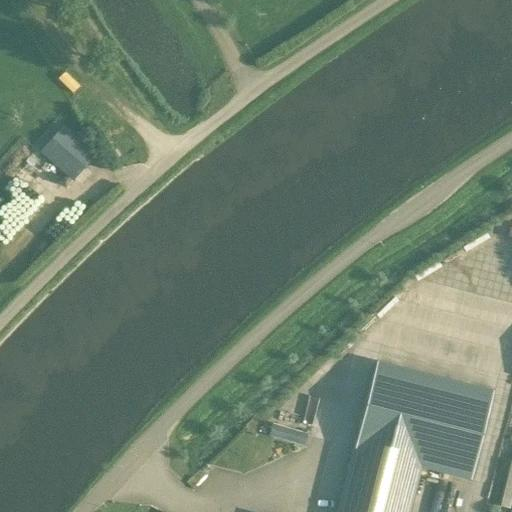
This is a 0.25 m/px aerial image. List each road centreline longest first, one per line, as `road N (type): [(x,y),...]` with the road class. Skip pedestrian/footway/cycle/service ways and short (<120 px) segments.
road 1 (unclassified): [(88,511),(304,296),(511,144)]
road 2 (unclassified): [(255,91),(395,0)]
